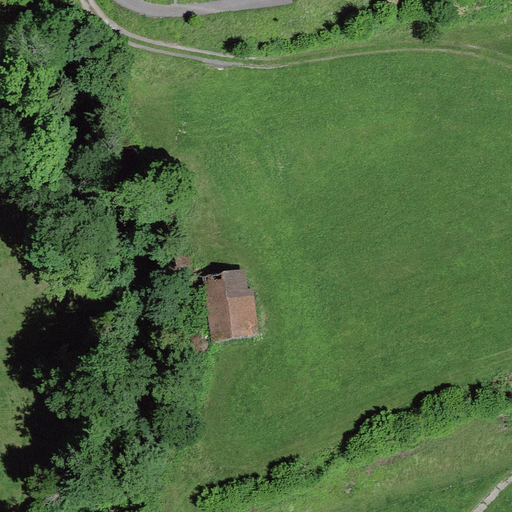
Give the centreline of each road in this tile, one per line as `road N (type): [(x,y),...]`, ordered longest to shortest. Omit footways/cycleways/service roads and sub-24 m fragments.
road 1 (track): [(87,0),(130,40),(190,55),(258,64),(440,46),(511,62)]
road 2 (track): [(511,356),(435,383),(370,393),(334,382),(300,355),(270,297)]
